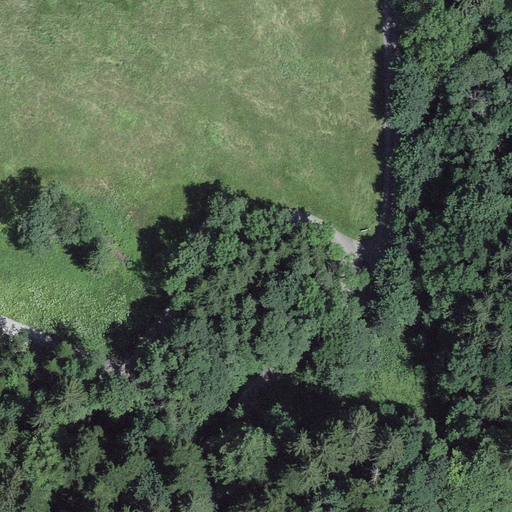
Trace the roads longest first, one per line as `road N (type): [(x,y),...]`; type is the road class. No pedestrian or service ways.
road 1 (track): [(212,511),(204,450),(221,408),(335,331),(376,258),(389,197),(392,0)]
road 2 (track): [(0,487),(89,411),(237,226),(267,215),(314,225),(339,251),(356,291)]
